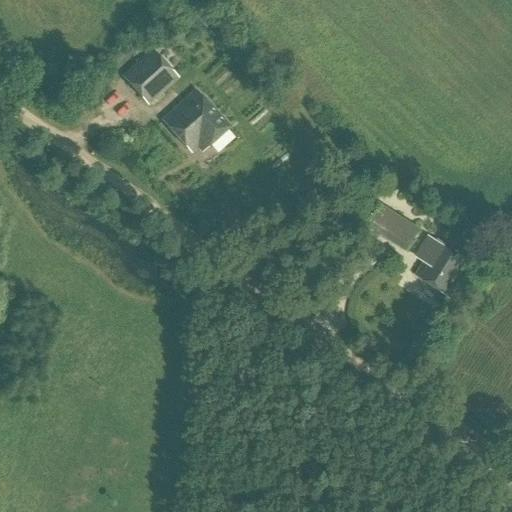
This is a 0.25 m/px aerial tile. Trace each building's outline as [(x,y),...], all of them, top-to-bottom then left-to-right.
[(122,76),(148,105),(178,78),(152,49),(122,76)] [(108,102),(128,122),(145,105),(125,85),(108,102)] [(162,121),(191,152),(204,141),(208,146),(229,127),(196,91),(162,121)] [(379,233),(406,250),(419,230),(391,213),(379,233)] [(427,258),(416,276),(446,296),(469,260),(439,241),(437,242),(429,237),(419,253),(427,258)]
